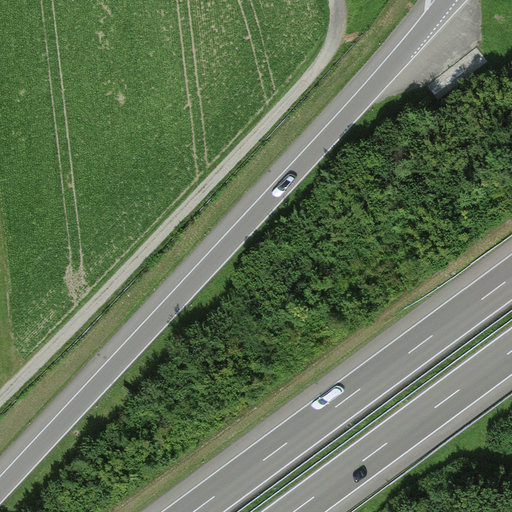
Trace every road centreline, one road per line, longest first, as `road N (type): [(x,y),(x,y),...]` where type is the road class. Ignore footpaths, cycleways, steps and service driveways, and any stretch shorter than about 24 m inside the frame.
road 1 (motorway): [(444,0),(0,488)]
road 2 (track): [(334,0),(336,39),(319,73),(0,397)]
road 3 (motorway): [(511,277),(195,511)]
road 4 (motorway): [(295,511),(511,352)]
